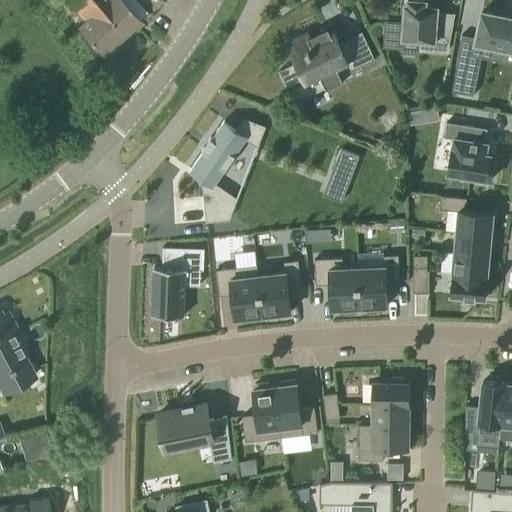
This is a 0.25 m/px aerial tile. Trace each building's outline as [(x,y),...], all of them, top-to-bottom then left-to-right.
[(66,0),(84,19),(77,26),(103,55),(141,20),(122,0),(66,0)] [(437,13),(438,6),(426,5),(426,0),(407,0),(408,4),(405,3),(402,38),(418,39),(418,48),(447,50),(453,14),(437,13)] [(511,15),(509,15),(509,17),(502,15),(502,14),(498,13),(498,14),(482,11),(477,37),(462,34),(452,91),(473,95),(482,54),(503,59),(505,48),(511,49),(511,15)] [(350,71),(375,59),(362,30),(338,42),(333,31),(331,32),(328,27),(309,36),(307,32),(287,41),(296,61),(279,69),(292,97),(293,96),(290,89),(321,75),(327,88),(343,80),(337,67),(346,63),(350,71)] [(229,219),(238,198),(236,197),(215,183),(246,138),(256,145),(255,147),(257,148),(265,125),(243,117),(235,129),(224,122),(225,120),(224,119),(211,138),(210,137),(209,138),(210,140),(204,148),(203,147),(202,149),(203,150),(190,170),(191,171),(192,169),(203,177),(199,182),(203,185),(206,221),(229,219)] [(491,154),(486,153),(488,142),(485,142),(487,128),(447,121),(444,136),(454,138),(452,148),(452,147),(448,172),(470,176),(470,180),(484,182),(485,178),(491,179),(495,159),(490,158),(491,154)] [(351,179),(360,158),(341,150),(332,171),(351,179)] [(459,209),(465,210),(466,198),(441,195),(439,209),(458,210),(459,209)] [(493,213),(465,210),(459,209),(458,210),(456,232),(491,235),(493,213)] [(404,220),(391,221),(391,230),(405,230),(404,220)] [(454,252),(489,255),(491,235),(456,232),(454,252)] [(184,315),(185,286),(185,268),(200,269),(201,248),(163,246),(162,266),(154,266),(153,284),(153,296),(152,314),(184,315)] [(453,272),(487,275),(489,255),(454,252),(453,272)] [(357,266),(360,309),(381,308),(380,305),(387,305),(386,281),(399,280),(398,254),(384,255),(384,265),(357,266)] [(413,270),(427,270),(427,255),(413,255),(413,270)] [(338,310),(360,309),(357,266),(343,267),(342,257),(315,258),(316,284),(330,283),(331,307),(338,307),(338,310)] [(285,271),(258,274),(263,317),(284,314),(284,311),(291,310),(288,287),(301,285),(298,259),(284,261),(285,271)] [(242,319),(263,317),(258,274),(257,264),(216,269),(219,295),(232,293),(235,317),(242,316),(242,319)] [(413,270),(413,292),(429,292),(429,270),(427,270),(413,270)] [(487,275),(453,272),(450,294),(485,298),(487,275)] [(0,385),(3,391),(35,375),(11,330),(16,328),(7,311),(2,314),(0,309),(0,385)] [(373,403),(409,404),(409,381),(405,381),(405,377),(391,376),(391,381),(373,380),(373,403)] [(275,385),(281,436),(317,432),(314,406),(300,408),(297,382),(295,383),(295,378),(280,380),(281,384),(275,385)] [(500,434),(501,423),(505,382),(483,380),(480,406),(466,404),(465,430),(500,434)] [(245,441),(281,436),(275,385),(269,386),(269,382),(254,383),(255,388),(253,388),(256,413),(242,415),(245,441)] [(501,423),(511,424),(511,383),(505,382),(501,423)] [(340,417),(337,392),(323,394),(326,419),(340,417)] [(193,402),(191,403),(192,405),(183,406),(183,404),(182,404),(182,406),(157,409),(161,445),(205,440),(207,463),(226,460),(225,417),(207,420),(205,403),(193,404),(193,402)] [(373,403),(373,424),(409,424),(409,404),(373,403)] [(408,447),(409,424),(373,424),(359,424),(358,459),(383,460),(383,447),(408,447)] [(46,429),(19,436),(25,459),(52,452),(46,429)] [(0,469),(8,465),(0,451),(0,469)] [(320,483),(320,503),(353,504),(352,511),(392,511),(393,498),(389,498),(389,481),(332,480),(320,483)] [(468,511),(511,511),(511,490),(474,489),(473,505),(469,505),(468,511)] [(29,503),(0,506),(0,511),(49,511),(48,497),(29,499),(29,503)] [(197,511),(196,502),(177,506),(178,511),(197,511)]
